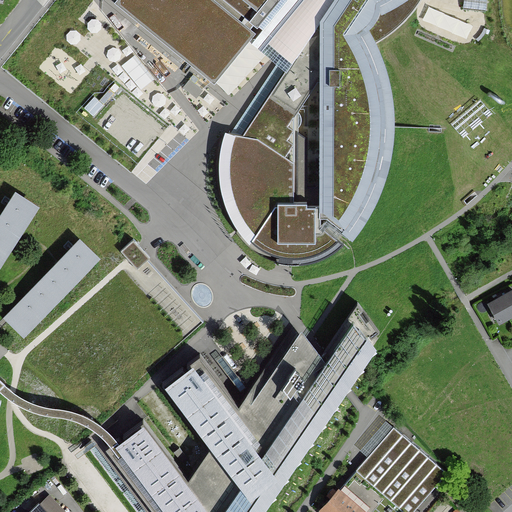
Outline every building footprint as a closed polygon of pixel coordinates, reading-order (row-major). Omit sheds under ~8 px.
[(114,0),(215,80),(250,38),(275,58),(286,67),(243,132),(225,129),(221,183),(239,226),(250,239),(277,254),(276,262),(285,263),(292,264),(328,256),(343,245),(364,221),(382,184),(393,139),(394,95),(385,55),(369,22),(380,7),(394,0),(114,0)] [(134,51),(122,63),(143,85),(155,74),(134,51)] [(0,265),(37,207),(13,191),(0,211),(0,265)] [(97,257),(76,238),(3,314),(7,318),(24,334),(97,257)] [(150,257),(133,239),(121,250),(138,268),(150,257)] [(173,245),(156,261),(166,272),(184,256),(173,245)] [(511,299),(507,292),(482,305),(494,326),(511,316),(511,299)] [(189,474),(145,418),(111,444),(158,511),(256,511),(344,387),(347,384),(378,340),(348,306),(320,346),(317,351),(311,360),(288,333),(235,410),(194,357),(164,382),(212,442),(189,474)] [(394,420),(358,466),(409,509),(441,465),(394,420)] [(358,466),(319,511),(412,511),(409,509),(358,466)] [(62,511),(42,493),(22,511),(62,511)]
